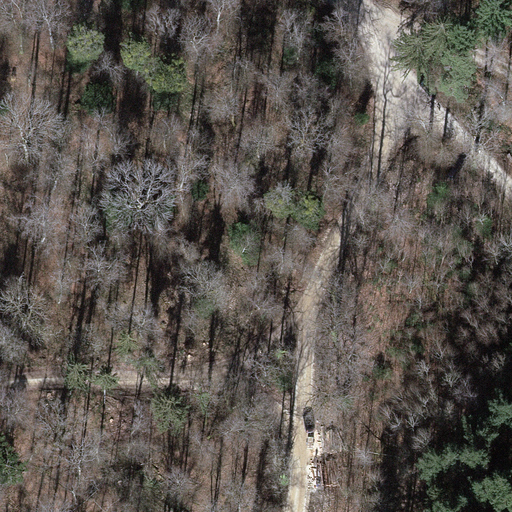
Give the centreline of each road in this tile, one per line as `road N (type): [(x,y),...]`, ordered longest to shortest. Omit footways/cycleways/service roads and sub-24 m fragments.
road 1 (track): [(0,387),(55,375),(211,374),(298,426)]
road 2 (track): [(408,76),(315,307)]
road 3 (track): [(511,181),(408,76),(347,0)]
road 4 (track): [(315,307),(289,511)]
road 5 (track): [(511,70),(438,34),(367,19)]
road 6 (track): [(315,307),(255,354),(211,374)]
